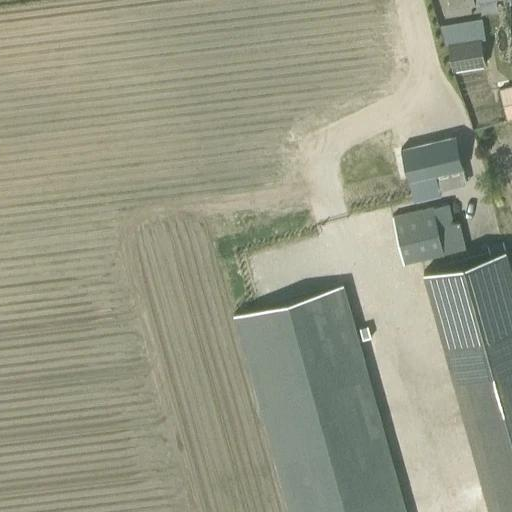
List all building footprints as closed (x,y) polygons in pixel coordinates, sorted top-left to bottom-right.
[(489,87),(481,39),(446,45),(450,70),(458,69),(462,92),(489,87)] [(511,84),(502,88),(507,108),(509,117),(511,115),(511,84)] [(455,135),(344,161),(346,170),(356,214),(359,214),(440,195),(438,186),(435,174),(463,167),(460,155),(455,135)] [(450,202),(433,206),(432,205),(392,216),(403,262),(466,246),(459,220),(455,221),(450,202)] [(489,252),(423,271),(440,331),(511,310),(511,273),(503,241),(487,245),(489,252)] [(406,511),(343,282),(233,312),(288,511),(406,511)] [(511,310),(440,331),(482,483),(511,474),(511,310)] [(511,511),(511,474),(482,483),(489,511),(511,511)]
